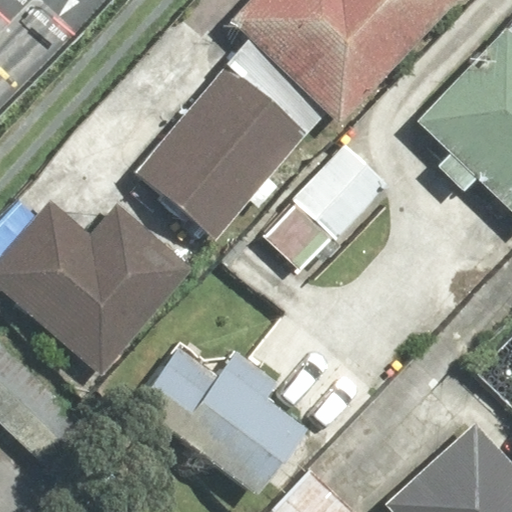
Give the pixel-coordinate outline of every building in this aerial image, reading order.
[(341,118),(446,0),(233,0),(219,16),(242,36),(130,161),(208,230),(323,102),(341,118)] [(511,6),(412,106),(511,206),(511,6)] [(374,189),(326,148),(249,238),(296,279),(374,189)] [(55,185),(0,244),(0,275),(105,372),(203,266),(118,188),(90,217),(55,185)] [(193,324),(135,397),(265,499),(323,426),(193,324)] [(0,354),(0,437),(10,448),(52,407),(0,354)] [(511,511),(511,453),(477,416),(381,503),(389,511),(511,511)]
